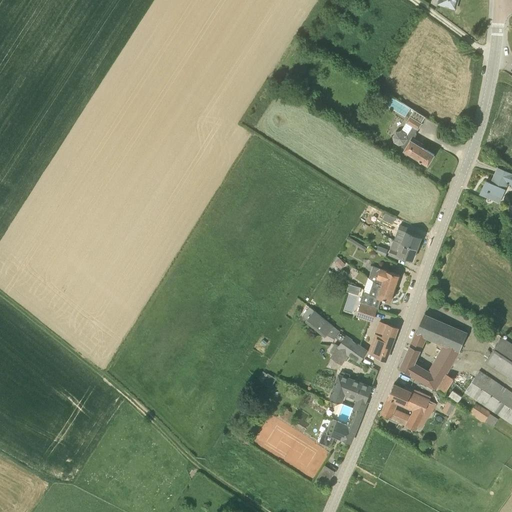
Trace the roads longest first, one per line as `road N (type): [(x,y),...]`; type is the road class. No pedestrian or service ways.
road 1 (residential): [(328,511),(482,118),(498,7)]
road 2 (track): [(275,511),(181,459),(102,372),(0,293)]
